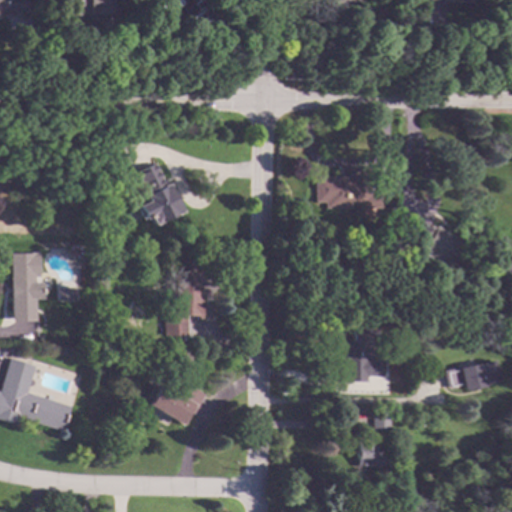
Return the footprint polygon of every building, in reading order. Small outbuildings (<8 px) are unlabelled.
[(23,0),(23,14),(0,14),(0,0),(23,0)] [(113,0),(114,15),(105,16),(105,13),(66,14),(65,0),(113,0)] [(194,0),(193,1),(205,20),(189,31),(181,18),(192,11),(184,0),(176,0),(175,3),(174,5),(171,4),(169,1),(156,11),(147,0),(194,0)] [(158,0),(167,14),(176,8),(184,20),(204,8),(199,0),(158,0)] [(163,184),(165,183),(179,211),(150,225),(146,216),(140,218),(134,206),(145,201),(131,172),(152,162),(163,184)] [(368,193),(381,193),(381,208),(322,208),(322,202),(312,202),(312,176),(346,176),(346,166),(368,166),(368,193)] [(422,223),(421,225),(426,228),(427,226),(431,228),(433,226),(461,244),(448,264),(437,257),(434,262),(422,255),(425,249),(397,231),(408,215),(422,223)] [(37,276),(32,276),(32,281),(40,282),(40,298),(32,298),(32,321),(8,321),(9,252),(28,252),(38,252),(37,276)] [(511,276),(491,276),(491,253),(502,254),(502,253),(511,253),(511,276)] [(198,261),(197,297),(199,297),(199,319),(194,319),(194,316),(185,315),(184,336),(160,335),(161,316),(170,316),(171,301),(169,301),(170,272),(177,272),(177,260),(198,261)] [(72,288),(54,289),(54,302),(72,301),(72,288)] [(375,329),(374,344),(364,344),(364,359),(380,359),(380,376),(363,375),(363,381),(341,380),(342,341),(349,341),(350,328),(375,329)] [(32,366),(24,392),(67,405),(59,431),(16,417),(13,425),(0,420),(0,377),(6,358),(32,366)] [(497,381),(482,384),(482,386),(460,390),(459,385),(444,389),(440,370),(493,360),(497,381)] [(200,395),(191,411),(187,409),(178,425),(144,404),(157,382),(171,391),(177,381),(200,395)] [(386,429),(370,429),(370,414),(386,413),(386,429)] [(361,439),(370,439),(370,454),(386,454),(385,466),(352,465),(353,436),(361,437),(361,439)]
